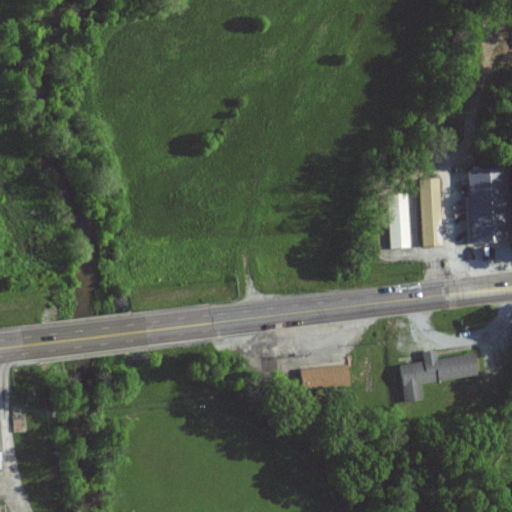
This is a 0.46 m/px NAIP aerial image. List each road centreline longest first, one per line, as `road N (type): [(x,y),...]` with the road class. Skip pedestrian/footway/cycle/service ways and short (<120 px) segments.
road 1 (primary): [(146,330),(406,298)]
road 2 (primary): [(24,344),(146,330)]
